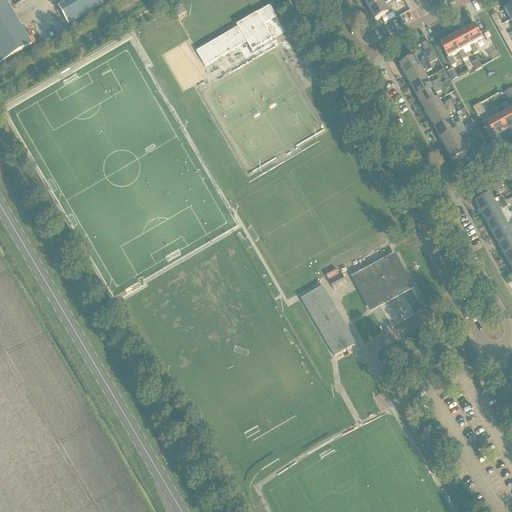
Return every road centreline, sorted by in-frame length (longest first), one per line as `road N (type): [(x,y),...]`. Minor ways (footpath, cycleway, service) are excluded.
road 1 (residential): [(490,355),(294,0)]
road 2 (primary): [(180,511),(0,205)]
road 3 (residential): [(436,194),(361,57)]
road 4 (residential): [(511,330),(436,194)]
